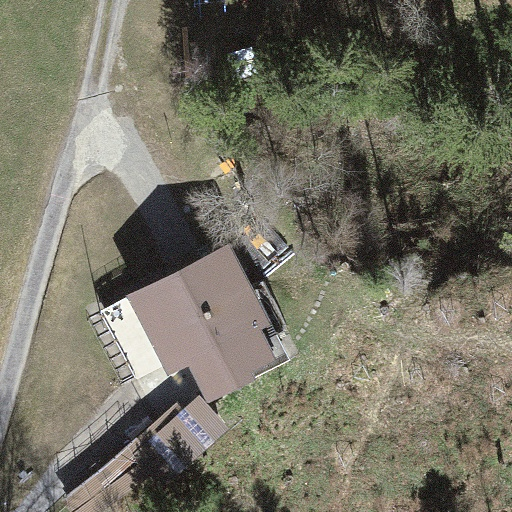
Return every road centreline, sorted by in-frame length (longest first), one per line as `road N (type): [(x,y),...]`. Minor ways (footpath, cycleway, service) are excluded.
road 1 (track): [(87,119),(0,411)]
road 2 (track): [(111,0),(87,119)]
